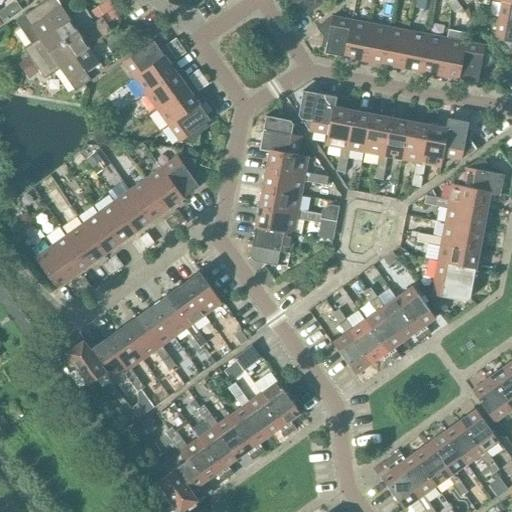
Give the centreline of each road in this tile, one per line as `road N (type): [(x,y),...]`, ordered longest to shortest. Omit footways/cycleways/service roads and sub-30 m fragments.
road 1 (residential): [(367,511),(348,485),(334,401),(213,234)]
road 2 (residential): [(511,111),(301,71)]
road 3 (residential): [(82,317),(213,234)]
road 4 (residential): [(213,234),(242,108)]
